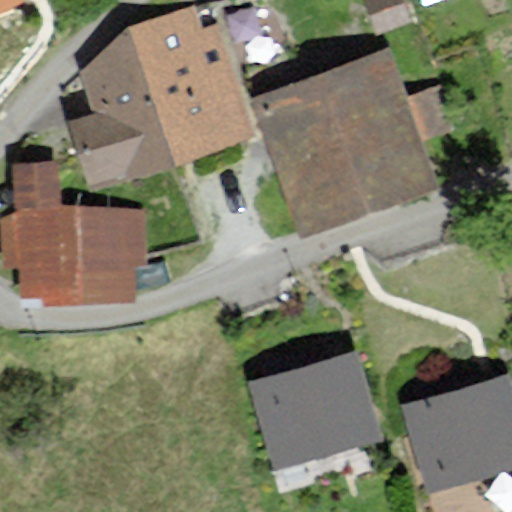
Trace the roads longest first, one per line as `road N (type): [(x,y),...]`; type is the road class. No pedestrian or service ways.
road 1 (unclassified): [(511,172),(144,305),(53,318),(0,303)]
road 2 (residential): [(0,138),(133,0)]
